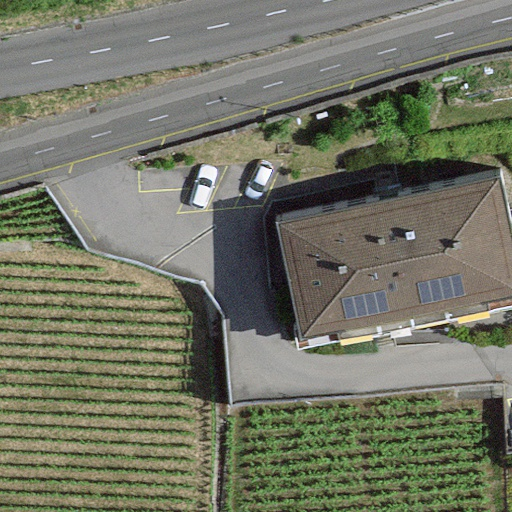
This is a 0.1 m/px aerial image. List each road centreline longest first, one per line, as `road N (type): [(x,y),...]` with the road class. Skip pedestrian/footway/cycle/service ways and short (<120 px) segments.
road 1 (tertiary): [(511,19),(0,166)]
road 2 (tertiary): [(0,68),(331,0)]
